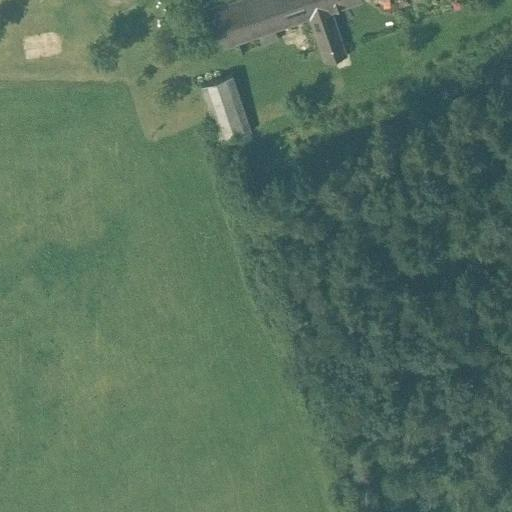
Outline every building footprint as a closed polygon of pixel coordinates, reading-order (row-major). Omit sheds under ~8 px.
[(275,0),(234,0),(225,3),(238,42),(259,35),(285,27),(275,0)] [(319,0),(275,0),(285,27),(310,18),(324,13),(319,0)] [(319,0),(324,13),(331,11),(363,0),(362,0),(319,0)] [(225,3),(209,8),(222,48),(238,42),(225,3)] [(324,13),(310,18),(325,63),(346,56),(331,11),(324,13)] [(259,35),(238,42),(242,55),(264,48),(259,35)] [(249,133),(231,77),(201,87),(218,142),(249,133)]
